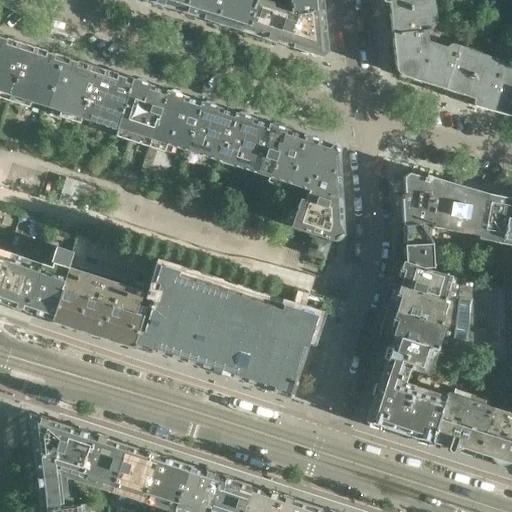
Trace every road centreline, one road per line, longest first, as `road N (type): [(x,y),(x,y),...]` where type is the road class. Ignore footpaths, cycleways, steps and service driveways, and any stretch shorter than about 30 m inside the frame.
road 1 (tertiary): [(0,381),(77,394),(438,511)]
road 2 (tertiary): [(319,444),(0,336)]
road 3 (residential): [(319,444),(369,265),(367,118)]
road 4 (residential): [(367,118),(76,30)]
road 5 (tertiary): [(511,505),(319,444)]
road 6 (residential): [(511,158),(367,118)]
